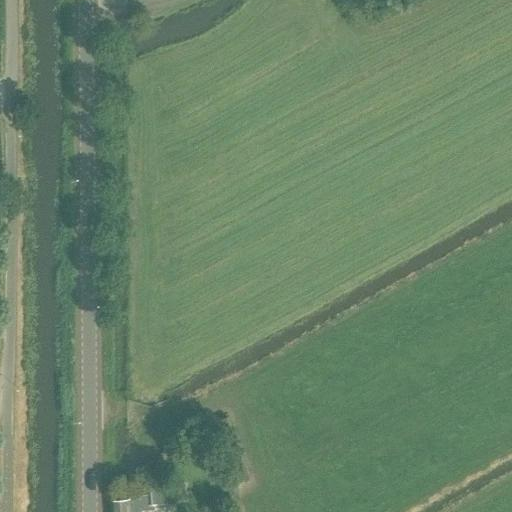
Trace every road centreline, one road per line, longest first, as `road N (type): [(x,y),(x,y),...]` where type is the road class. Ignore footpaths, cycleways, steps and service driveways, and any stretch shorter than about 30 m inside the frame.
road 1 (secondary): [(88,511),(85,0)]
road 2 (unclassified): [(6,446),(12,0)]
